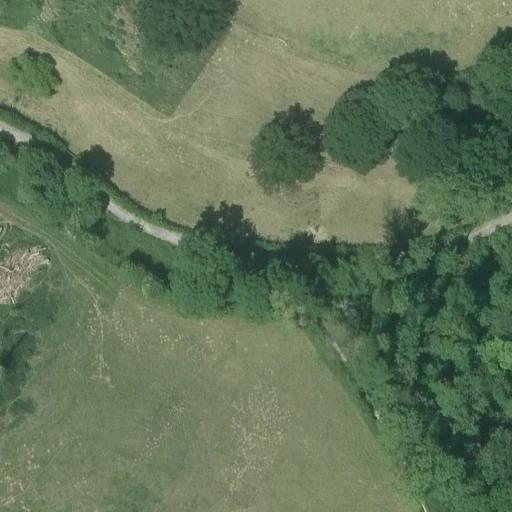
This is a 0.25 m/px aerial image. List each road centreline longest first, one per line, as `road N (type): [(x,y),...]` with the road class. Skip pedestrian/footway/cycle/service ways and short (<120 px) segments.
road 1 (track): [(317,262),(242,253),(146,224),(51,151),(0,124)]
road 2 (track): [(511,216),(394,263),(317,262)]
